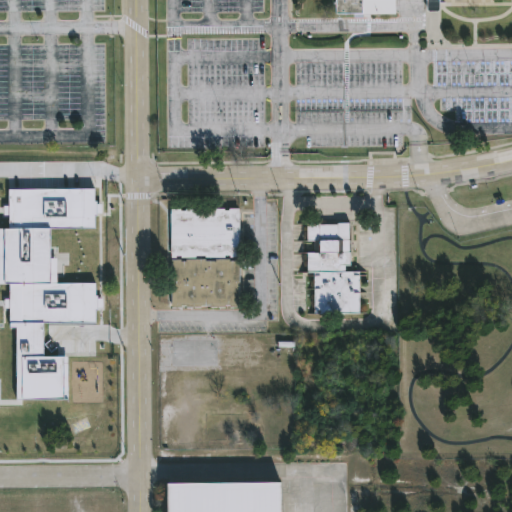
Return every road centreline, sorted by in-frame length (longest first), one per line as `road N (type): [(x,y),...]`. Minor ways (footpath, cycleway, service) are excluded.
road 1 (tertiary): [(138,179),(402,176),(511,159)]
road 2 (tertiary): [(138,179),(141,477)]
road 3 (tertiary): [(137,0),(138,179)]
road 4 (residential): [(0,477),(141,477)]
